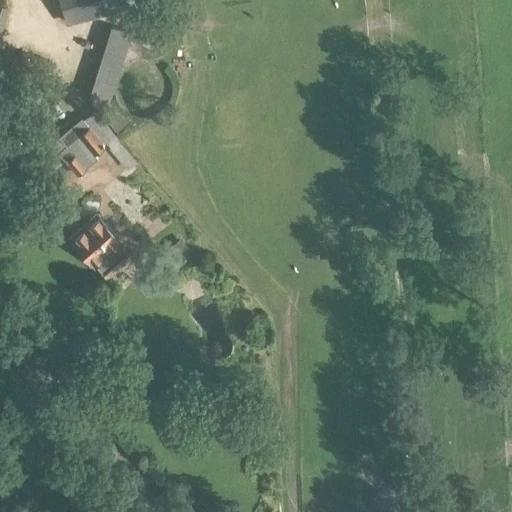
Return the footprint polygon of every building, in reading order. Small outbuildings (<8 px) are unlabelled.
[(118,0),(59,0),(67,26),(122,10),(118,0)] [(0,37),(8,8),(0,5),(0,37)] [(92,91),(113,98),(131,33),(110,26),(92,91)] [(40,59),(24,54),(25,52),(20,50),(5,97),(25,104),(40,59)] [(78,136),(66,145),(60,137),(51,143),(77,175),(98,159),(94,153),(103,147),(100,144),(104,140),(110,147),(109,148),(127,168),(136,162),(120,141),(95,108),(71,126),(78,136)] [(71,235),(105,274),(129,253),(95,214),(71,235)] [(170,246),(178,258),(189,249),(180,238),(170,246)]
